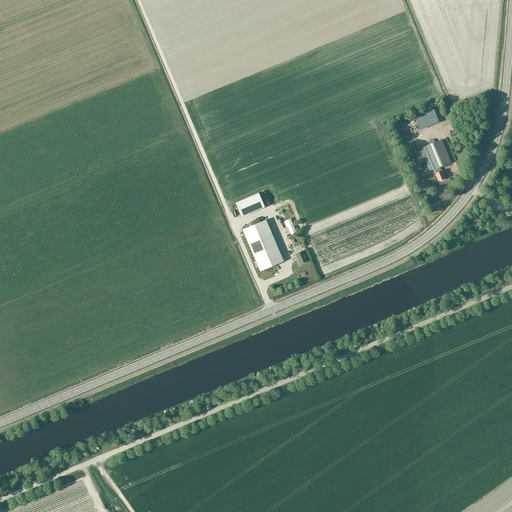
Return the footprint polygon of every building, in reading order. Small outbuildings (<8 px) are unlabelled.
[(434,109),(427,111),(429,115),(433,125),(440,122),(435,112),(434,109)] [(442,139),(435,142),(434,139),(429,141),(430,144),(421,149),(430,171),(436,169),(437,173),(436,173),(437,177),(438,177),(439,181),(446,178),(443,170),(442,171),(440,167),(452,162),(442,139)] [(258,193),(235,203),(241,217),(264,207),(258,193)] [(266,219),(243,229),(261,271),(284,261),(266,219)] [(290,219),(285,221),(291,235),(296,233),(290,219)] [(296,254),(300,264),(307,260),(303,251),(296,254)]
